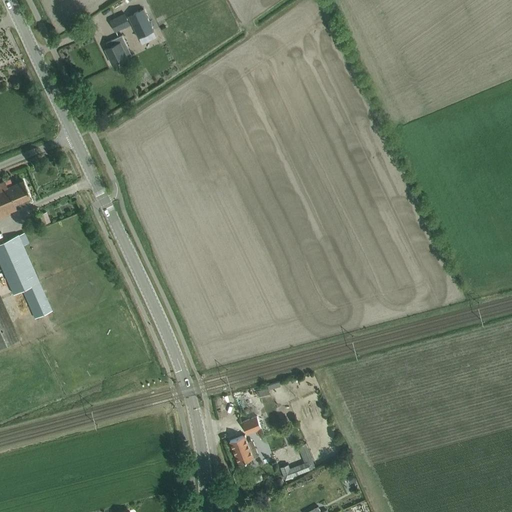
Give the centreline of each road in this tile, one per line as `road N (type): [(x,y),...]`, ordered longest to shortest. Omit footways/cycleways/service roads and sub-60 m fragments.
road 1 (tertiary): [(204,511),(195,416),(181,370),(73,138)]
road 2 (tertiary): [(73,138),(7,0)]
